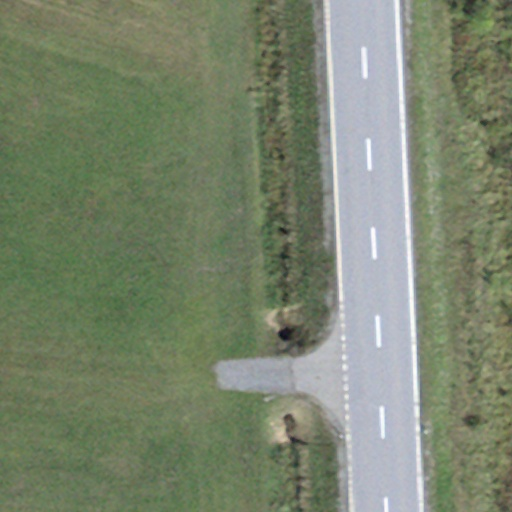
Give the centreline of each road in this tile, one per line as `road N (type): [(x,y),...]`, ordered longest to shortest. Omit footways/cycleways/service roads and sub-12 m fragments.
road 1 (primary): [(386,511),(361,0)]
road 2 (track): [(379,369),(179,378)]
